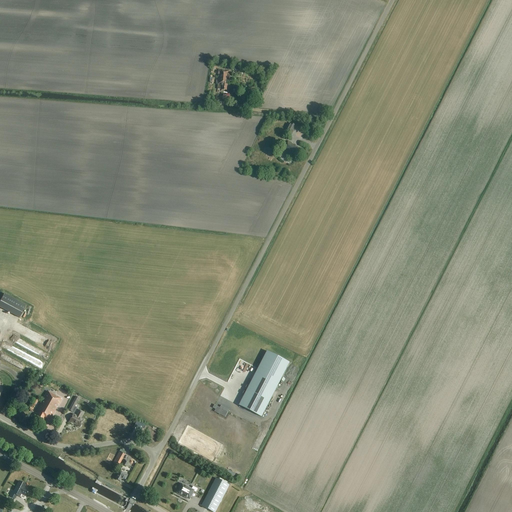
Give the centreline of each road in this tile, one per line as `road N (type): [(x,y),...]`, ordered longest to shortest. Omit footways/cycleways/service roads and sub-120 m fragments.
road 1 (unclassified): [(156,454),(392,0)]
road 2 (unclassified): [(156,454),(128,441),(60,446),(0,416)]
